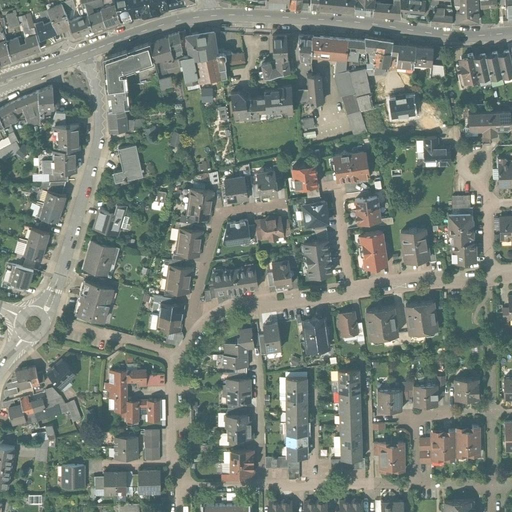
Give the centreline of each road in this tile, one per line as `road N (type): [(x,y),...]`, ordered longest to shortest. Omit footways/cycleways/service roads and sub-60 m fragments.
road 1 (secondary): [(511,36),(455,39),(210,19)]
road 2 (residential): [(79,56),(95,98),(97,147),(39,316)]
road 3 (residential): [(197,329),(192,306),(219,217),(285,207)]
road 4 (residential): [(197,329),(233,304),(309,301),(351,287)]
road 5 (residential): [(351,287),(410,272),(489,270)]
road 6 (secondary): [(210,19),(79,56)]
road 7 (residential): [(260,487),(256,356)]
road 8 (residential): [(182,353),(64,324)]
